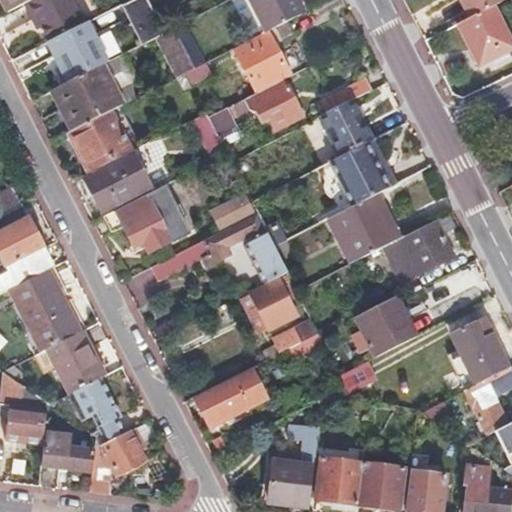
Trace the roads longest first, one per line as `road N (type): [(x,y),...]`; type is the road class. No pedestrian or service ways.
road 1 (residential): [(218,511),(181,430),(87,268),(76,225),(0,76)]
road 2 (secondary): [(433,135),(511,289)]
road 3 (secondary): [(365,0),(433,135)]
